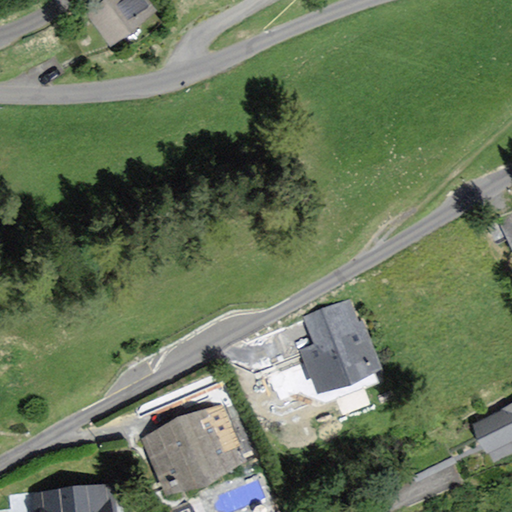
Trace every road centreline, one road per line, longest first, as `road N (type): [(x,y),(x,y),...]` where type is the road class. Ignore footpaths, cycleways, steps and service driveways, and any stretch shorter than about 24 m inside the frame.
road 1 (residential): [(0,463),(511,175)]
road 2 (residential): [(370,0),(156,84),(0,92)]
